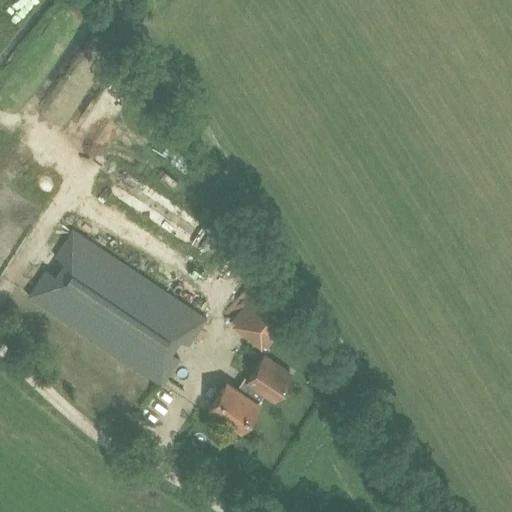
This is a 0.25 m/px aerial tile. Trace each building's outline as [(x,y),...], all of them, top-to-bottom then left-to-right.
[(117,121),(129,103),(116,94),(104,113),(117,121)] [(180,203),(170,221),(178,225),(187,206),(180,203)] [(46,269),(28,295),(162,383),(179,357),(167,349),(176,336),(188,344),(205,318),(73,229),(55,255),(67,264),(58,277),(46,269)] [(293,311),(262,285),(233,320),(264,346),(293,311)] [(227,381),(209,408),(241,429),(260,402),(259,401),(266,391),(276,398),(294,373),(267,354),(248,381),(253,385),(246,395),(227,381)] [(312,376),(308,382),(317,388),(321,382),(312,376)]
